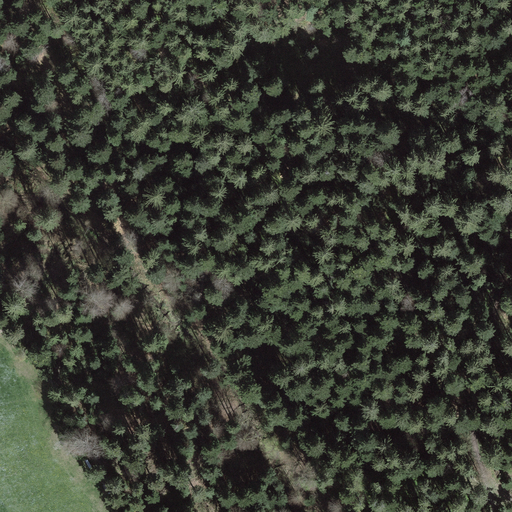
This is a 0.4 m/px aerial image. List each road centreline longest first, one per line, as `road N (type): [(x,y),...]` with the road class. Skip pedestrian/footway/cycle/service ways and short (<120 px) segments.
road 1 (track): [(486,511),(439,303),(365,281),(283,206),(222,108),(116,0)]
road 2 (track): [(511,242),(472,435)]
road 3 (track): [(455,0),(498,80),(511,139)]
